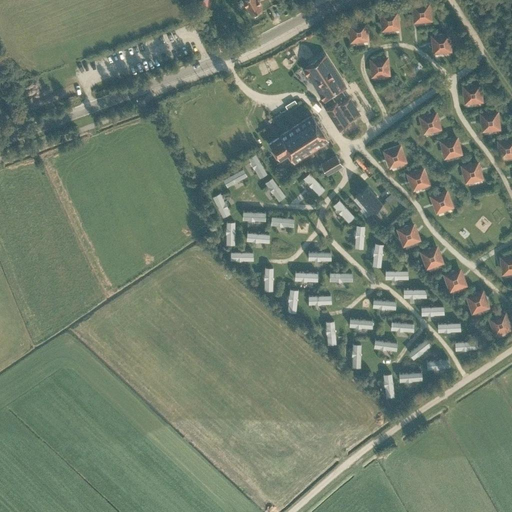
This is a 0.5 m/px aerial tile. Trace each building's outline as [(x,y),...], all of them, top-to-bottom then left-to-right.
[(243,0),(243,1),(245,4),(246,4),(251,13),(262,7),(257,0),(243,0)] [(413,5),(414,20),(420,19),(421,21),(423,20),(424,19),(430,18),(429,13),(430,11),(430,10),(429,8),(428,3),(423,4),(421,2),(419,3),(418,4),(413,5)] [(398,26),(396,11),(391,12),(389,11),(388,11),(386,12),(381,13),(382,18),(380,20),(381,22),(382,23),(383,28),(388,28),(389,29),(391,29),(393,27),(398,26)] [(367,38),(365,23),(360,23),(358,22),(356,22),(355,24),(350,24),(350,30),(349,31),(349,33),(351,34),(351,40),(357,39),(358,40),(360,40),(361,39),(367,38)] [(432,35),(434,51),(439,50),(441,51),(443,51),(444,50),(449,49),(449,44),(450,42),(450,40),(448,39),(448,34),(442,34),(441,33),(439,33),(438,35),(432,35)] [(304,68),(324,100),(345,86),(324,54),(304,68)] [(388,73),(386,57),(381,58),(379,57),(377,57),(376,58),(371,59),(371,64),(370,66),(370,68),(372,69),(372,74),(378,74),(379,75),(381,75),(382,73),(388,73)] [(463,86),(465,101),(471,101),(472,102),(474,101),(475,100),(481,99),(480,94),(481,92),(481,90),(480,89),(479,84),(473,84),(472,83),(470,84),(469,85),(463,86)] [(349,97),(339,104),(338,104),(336,102),(325,109),(339,131),(350,123),(349,121),(360,114),(349,97)] [(481,113),(483,129),(488,128),(490,129),(492,129),(493,127),(498,127),(498,121),(499,120),(498,118),(497,117),(496,111),(491,112),(489,111),(487,111),(486,112),(481,113)] [(439,127),(435,112),(430,113),(428,112),(426,113),(425,114),(420,116),(421,121),(420,123),(421,125),(422,126),(424,131),(429,130),(431,131),(433,130),(434,128),(439,127)] [(280,136),(268,143),(279,160),(288,154),(294,162),(328,140),(312,114),(279,135),(280,136)] [(460,152),(456,137),(451,138),(449,137),(447,138),(446,139),(441,140),(442,146),(441,147),(442,149),(443,150),(445,156),(450,154),(452,155),(454,155),(454,153),(460,152)] [(498,141),(500,156),(506,155),(507,157),(509,156),(510,155),(511,154),(511,139),(508,139),(507,138),(505,139),(504,140),(498,141)] [(385,151),(390,165),(395,163),(397,164),(398,164),(399,162),(404,160),(403,155),(403,153),(403,151),(401,151),(399,145),(394,147),(392,146),(391,147),(390,149),(385,151)] [(258,176),(265,172),(255,151),(247,156),(258,176)] [(342,165),(336,154),(320,163),(326,174),(342,165)] [(481,177),(477,162),(472,163),(470,162),(468,162),(467,164),(462,165),(463,171),(462,172),(463,174),(464,175),(466,181),(471,179),(473,180),(475,180),(476,178),(481,177)] [(221,177),(226,184),(246,174),(241,166),(221,177)] [(408,173),(413,188),(418,186),(420,187),(422,186),(423,184),(428,182),(426,177),(427,176),(426,174),(424,173),(422,168),(417,170),(416,169),(414,169),(413,171),(408,173)] [(286,175),(282,170),(276,174),(279,179),(286,175)] [(317,194),(324,188),(309,171),(302,177),(317,194)] [(277,200),(284,195),(271,176),(264,181),(277,200)] [(371,213),(381,204),(367,187),(357,195),(371,213)] [(221,215),(229,211),(219,190),(211,194),(221,215)] [(431,196),(437,210),(442,208),(443,209),(445,208),(446,207),(451,205),(449,200),(450,198),(449,196),(448,195),(446,190),(441,192),(439,191),(437,192),(436,194),(431,196)] [(347,221),(354,215),(339,198),(332,204),(347,221)] [(438,212),(439,215),(454,210),(452,206),(438,212)] [(264,218),(265,210),(242,209),(241,217),(264,218)] [(292,225),(293,216),(270,214),(269,223),(292,225)] [(224,242),(233,242),(234,220),(225,219),(224,242)] [(353,246),(362,247),(364,224),(355,223),(353,246)] [(418,238),(413,223),(408,225),(406,224),(404,225),(403,227),(398,229),(400,234),(399,235),(400,237),(401,238),(403,243),(409,241),(410,242),(412,242),(413,240),(418,238)] [(267,240),(268,232),(245,230),(244,239),(267,240)] [(371,264),(380,265),(381,242),(373,242),(371,264)] [(441,261),(436,246),(431,248),(429,247),(427,248),(427,249),(421,251),(423,256),(422,258),(423,260),(425,261),(427,266),(432,264),(433,265),(435,264),(436,263),(441,261)] [(253,259),(253,251),(230,249),(230,258),(253,259)] [(330,259),(330,250),(307,249),(307,258),(330,259)] [(501,256),(503,272),(508,271),(510,272),(511,272),(511,271),(511,255),(510,254),(508,254),(506,256),(501,256)] [(263,288),(272,289),(273,266),(264,266),(263,288)] [(407,276),(407,268),(384,268),(384,276),(407,276)] [(316,279),(316,270),(293,269),(293,278),(316,279)] [(465,283),(459,269),(454,271),(452,270),(451,270),(450,272),(445,274),(446,279),(446,281),(446,283),(448,283),(450,289),(455,287),(457,287),(459,287),(459,285),(465,283)] [(351,279),(351,271),(328,270),(328,279),(351,279)] [(425,295),(425,286),(402,286),(402,295),(425,295)] [(297,288),(288,287),(286,310),(295,311),(297,288)] [(487,305),(482,291),(477,293),(475,292),(473,292),(472,294),(467,296),(469,301),(468,303),(469,305),(470,305),(472,311),(478,309),(479,310),(481,309),(482,307),(487,305)] [(330,302),(330,293),(307,293),(307,302),(330,302)] [(394,307),(395,298),(372,296),(371,305),(394,307)] [(443,312),(443,303),(420,304),(420,313),(443,312)] [(510,327),(504,313),(499,314),(497,314),(496,314),(495,316),(490,318),(491,323),(491,325),(491,327),(493,327),(495,333),(500,331),(502,332),(503,331),(504,329),(510,327)] [(371,326),(372,318),(349,316),(348,325),(371,326)] [(333,319),(324,319),(326,342),(334,341),(333,319)] [(413,329),(413,321),(391,320),(390,328),(413,329)] [(459,328),(459,320),(436,320),(436,329),(459,328)] [(430,343),(425,336),(407,350),(412,357),(430,343)] [(396,348),(397,339),(374,337),(373,346),(396,348)] [(476,347),(476,338),(453,339),(453,347),(476,347)] [(360,342),(351,342),(350,365),(359,365),(360,342)] [(448,365),(448,357),(425,359),(426,367),(448,365)] [(420,378),(420,369),(397,371),(398,380),(420,378)] [(384,395),(393,394),(391,372),(382,373),(384,395)]
